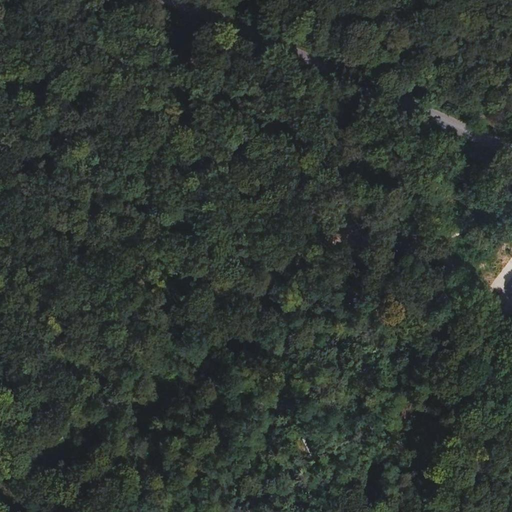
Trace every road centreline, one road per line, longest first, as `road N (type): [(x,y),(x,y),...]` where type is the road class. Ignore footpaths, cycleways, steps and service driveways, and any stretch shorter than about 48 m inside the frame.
road 1 (tertiary): [(511,151),(170,0)]
road 2 (unknown): [(303,0),(335,28),(511,113)]
road 3 (track): [(497,306),(511,337),(405,511)]
